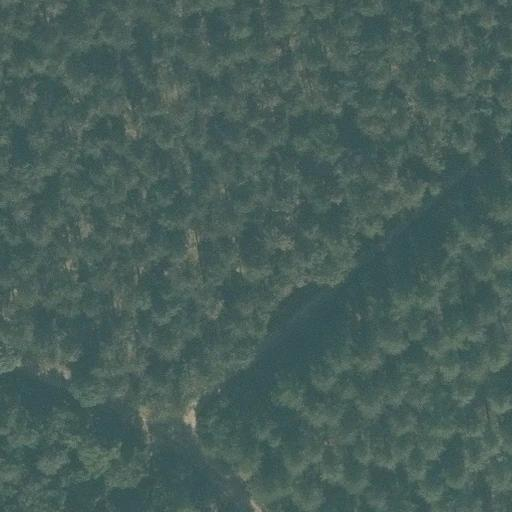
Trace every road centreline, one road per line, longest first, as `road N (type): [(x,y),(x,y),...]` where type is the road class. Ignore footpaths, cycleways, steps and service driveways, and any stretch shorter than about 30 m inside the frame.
road 1 (track): [(177,434),(211,390),(511,121)]
road 2 (track): [(177,434),(0,349)]
